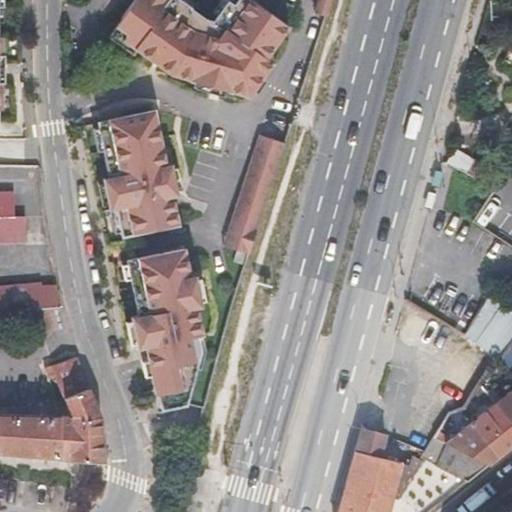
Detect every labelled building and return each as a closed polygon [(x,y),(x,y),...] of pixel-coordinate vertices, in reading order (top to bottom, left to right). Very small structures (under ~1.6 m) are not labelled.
[(132,0),(113,27),(125,35),(120,41),(169,76),(187,80),(187,81),(213,88),(228,92),(229,91),(246,96),(270,63),(263,59),(286,26),(251,2),(247,0),(235,0),(231,6),(225,2),(211,23),(202,20),(187,10),(187,9),(174,0),(132,0)] [(318,0),(315,12),(326,16),(330,0),(318,0)] [(511,37),(477,156),(510,164),(511,162),(511,37)] [(102,121),(98,121),(110,177),(103,178),(110,208),(116,207),(122,235),(155,228),(178,223),(175,201),(172,195),(177,194),(177,190),(176,188),(171,164),(166,165),(153,110),(122,116),(102,121)] [(237,250),(249,254),(275,170),(283,143),(259,135),(225,247),(237,250)] [(436,169),(432,184),(438,186),(442,171),(436,169)] [(15,216),(15,191),(0,191),(0,242),(26,242),(26,215),(15,216)] [(435,193),(428,192),(424,206),(431,208),(435,193)] [(183,248),(126,260),(138,315),(130,317),(137,347),(144,345),(146,352),(154,394),(157,393),(160,408),(175,405),(179,404),(184,403),(199,350),(195,335),(201,334),(195,306),(200,305),(194,275),(189,276),(188,272),(183,248)] [(59,306),(56,283),(0,288),(0,311),(38,308),(51,307),(59,306)] [(511,307),(490,294),(481,307),(469,326),(465,334),(496,358),(500,362),(511,345),(511,343),(511,307)] [(58,330),(51,307),(38,308),(44,332),(58,330)] [(511,343),(511,345),(500,362),(508,371),(511,366),(511,343)] [(101,415),(77,356),(52,365),(73,415),(0,411),(0,453),(29,456),(69,460),(104,463),(103,443),(101,415)] [(511,388),(495,402),(511,424),(511,388)] [(511,424),(495,402),(470,422),(499,456),(511,445),(511,424)] [(446,443),(488,465),(499,456),(470,422),(450,437),(444,442),(446,443)] [(374,431),(361,427),(338,511),(387,511),(393,494),(398,498),(422,460),(412,454),(408,464),(380,457),(386,434),(374,431)] [(444,442),(450,437),(438,430),(433,437),(444,442)] [(446,443),(435,465),(467,481),(488,465),(446,443)] [(511,511),(511,500),(496,511),(511,511)]
